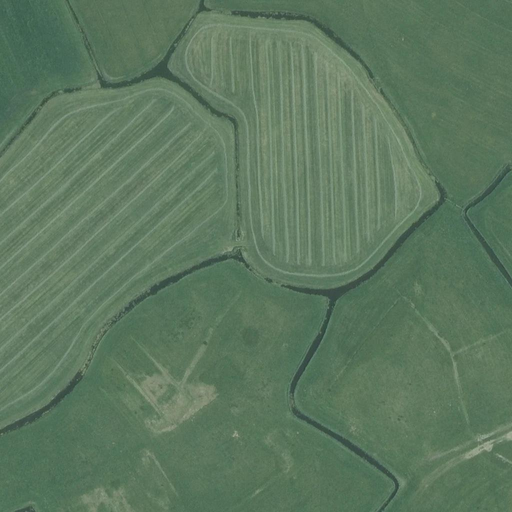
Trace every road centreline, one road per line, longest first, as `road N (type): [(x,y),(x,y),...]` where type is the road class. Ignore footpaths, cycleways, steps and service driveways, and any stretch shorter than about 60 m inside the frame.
road 1 (track): [(350,108),(382,81),(370,0)]
road 2 (track): [(428,511),(443,472),(511,437)]
